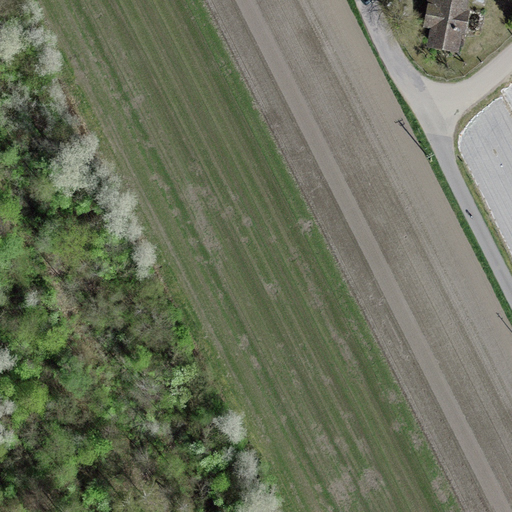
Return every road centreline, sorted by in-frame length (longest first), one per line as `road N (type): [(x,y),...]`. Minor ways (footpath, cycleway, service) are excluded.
road 1 (unclassified): [(511,288),(432,129)]
road 2 (unclassified): [(432,129),(366,0)]
